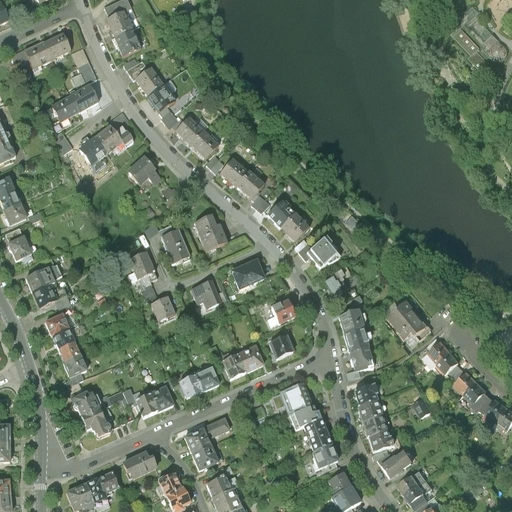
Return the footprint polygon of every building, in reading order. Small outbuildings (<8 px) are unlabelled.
[(3,0),(0,0),(0,27),(13,21),(3,0)] [(441,22),(480,7),(477,0),(441,0),(430,5),(437,24),(441,22)] [(103,14),(107,21),(121,14),(129,10),(125,3),(103,14)] [(463,37),(488,21),(479,11),(454,27),(463,37)] [(107,21),(102,24),(112,43),(131,33),(121,14),(107,21)] [(498,61),(511,50),(487,23),(475,35),(498,61)] [(131,33),(112,43),(122,61),(140,52),(131,33)] [(63,34),(43,43),(51,62),(71,53),(63,34)] [(43,43),(23,53),(28,64),(31,71),(51,62),(43,43)] [(83,51),(71,56),(78,73),(69,79),(75,93),(89,85),(97,81),(83,51)] [(9,72),(28,64),(23,53),(4,60),(9,72)] [(130,64),(120,71),(131,86),(133,85),(146,75),(139,67),(135,70),(130,64)] [(146,75),(133,85),(144,100),(160,88),(163,85),(152,70),(146,75)] [(70,96),(79,116),(98,105),(89,85),(75,93),(70,96)] [(160,88),(144,100),(157,117),(165,111),(173,105),(160,88)] [(70,96),(45,110),(56,132),(70,124),(69,121),(79,116),(70,96)] [(165,111),(157,117),(161,122),(169,116),(165,111)] [(122,116),(108,126),(115,135),(130,124),(122,116)] [(161,122),(158,125),(166,135),(176,127),(169,116),(161,122)] [(478,121),(473,123),(476,129),(481,127),(478,121)] [(186,122),(172,138),(188,152),(189,152),(202,136),(186,122)] [(107,154),(121,144),(115,135),(108,126),(95,137),(107,154)] [(0,148),(10,144),(4,128),(0,130),(0,148)] [(50,141),(59,158),(71,150),(62,133),(50,141)] [(202,136),(189,152),(204,165),(218,149),(203,135),(202,136)] [(135,142),(131,136),(123,142),(127,147),(135,142)] [(78,152),(91,167),(107,154),(95,137),(78,152)] [(487,138),(482,140),(485,146),(490,143),(487,138)] [(0,165),(17,159),(10,144),(0,148),(0,165)] [(217,154),(202,172),(213,181),(215,178),(228,163),(217,154)] [(143,160),(125,175),(138,190),(155,174),(143,160)] [(228,163),(215,178),(233,192),(245,176),(228,163)] [(0,199),(16,191),(10,175),(0,180),(0,199)] [(245,176),(233,192),(249,205),(262,190),(245,176)] [(195,196),(181,184),(173,193),(187,205),(195,196)] [(0,206),(2,212),(21,203),(16,191),(0,199),(0,206)] [(251,207),(248,211),(259,220),(269,209),(258,200),(251,207)] [(27,219),(21,203),(2,212),(8,227),(27,219)] [(281,204),(264,221),(277,234),(294,217),(281,204)] [(212,217),(194,226),(204,255),(228,243),(221,230),(218,231),(212,217)] [(294,217),(277,234),(291,247),(308,230),(294,217)] [(18,230),(4,238),(15,264),(19,262),(22,268),(35,262),(23,236),(21,236),(18,230)] [(178,232),(160,240),(171,268),(188,260),(178,232)] [(323,241),(310,254),(305,257),(310,262),(307,264),(318,276),(338,258),(323,241)] [(305,257),(310,254),(301,244),(291,253),(303,267),(307,264),(310,262),(305,257)] [(146,252),(129,262),(134,273),(127,277),(130,286),(156,273),(146,252)] [(254,263),(231,274),(238,293),(263,282),(254,263)] [(49,271),(39,276),(45,290),(50,288),(55,286),(49,271)] [(31,296),(45,290),(39,276),(25,282),(31,296)] [(325,289),(331,301),(347,293),(340,280),(325,289)] [(212,281),(189,290),(195,307),(203,305),(204,311),(223,305),(212,281)] [(57,304),(50,288),(45,290),(31,296),(38,312),(57,304)] [(354,292),(344,297),(351,309),(360,304),(354,292)] [(167,296),(150,306),(158,324),(176,315),(167,296)] [(300,321),(292,303),(281,308),(273,312),(281,329),(300,321)] [(403,307),(398,311),(393,304),(379,317),(398,339),(406,331),(415,342),(425,332),(403,307)] [(50,340),(54,338),(70,329),(78,324),(71,308),(44,323),(50,340)] [(335,319),(341,336),(361,329),(368,326),(362,309),(335,319)] [(60,351),(77,343),(70,329),(54,338),(60,351)] [(361,329),(341,336),(349,356),(368,349),(361,329)] [(287,333),(268,343),(276,362),(296,352),(287,333)] [(435,363),(448,352),(439,342),(426,354),(435,363)] [(82,356),(77,343),(60,351),(65,365),(82,356)] [(240,353),(247,374),(265,366),(256,345),(240,353)] [(368,349),(349,356),(353,372),(372,372),(372,362),(368,349)] [(448,352),(435,363),(444,374),(457,363),(448,352)] [(223,361),(230,382),(247,374),(240,353),(223,361)] [(70,380),(82,374),(91,370),(85,355),(82,356),(65,365),(64,366),(70,380)] [(204,394),(222,387),(214,369),(196,376),(204,394)] [(82,374),(70,380),(67,388),(71,396),(82,390),(79,382),(84,380),(82,374)] [(463,396),(473,384),(461,374),(451,386),(463,396)] [(187,402),(204,394),(196,376),(178,384),(187,402)] [(354,390),(359,405),(380,399),(375,383),(354,390)] [(473,384),(463,396),(475,406),(485,395),(473,384)] [(306,386),(281,396),(289,417),(296,414),(314,408),(306,386)] [(151,394),(160,414),(175,406),(166,387),(151,394)] [(71,396),(79,416),(100,407),(93,392),(85,396),(82,390),(71,396)] [(144,422),(160,414),(151,394),(136,401),(144,422)] [(421,419),(433,413),(425,397),(413,404),(421,419)] [(359,405),(363,421),(384,415),(380,399),(359,405)] [(8,401),(0,401),(0,410),(9,409),(8,401)] [(498,423),(507,411),(496,403),(487,414),(498,423)] [(100,407),(79,416),(85,431),(90,429),(98,440),(113,433),(100,407)] [(265,417),(261,407),(244,413),(248,423),(265,417)] [(296,414),(303,432),(324,423),(321,415),(317,416),(316,413),(314,408),(296,414)] [(511,415),(507,411),(498,423),(509,431),(511,427),(511,415)] [(363,421),(368,436),(389,430),(384,415),(363,421)] [(226,419),(207,428),(212,440),(231,432),(226,419)] [(11,423),(0,423),(0,443),(11,443),(11,423)] [(324,423),(303,432),(313,452),(333,443),(324,423)] [(184,438),(191,456),(215,445),(212,440),(207,428),(184,438)] [(368,436),(372,452),(389,447),(393,446),(389,430),(368,436)] [(11,443),(0,443),(0,463),(12,463),(11,443)] [(333,443),(313,452),(310,453),(318,470),(340,461),(333,443)] [(223,463),(215,445),(191,456),(199,473),(223,463)] [(389,447),(372,452),(375,461),(378,460),(381,466),(395,456),(389,447)] [(395,456),(381,466),(391,479),(416,462),(406,448),(395,456)] [(150,454),(125,465),(131,481),(157,470),(150,454)] [(115,471),(99,478),(106,494),(122,488),(115,471)] [(327,481),(335,495),(351,485),(343,472),(327,481)] [(175,473),(159,480),(167,498),(183,491),(175,473)] [(405,496),(425,482),(420,474),(399,488),(405,496)] [(227,476),(206,485),(213,500),(233,490),(227,476)] [(99,478),(84,484),(91,500),(106,494),(99,478)] [(11,479),(0,479),(0,496),(0,497),(12,496),(11,479)] [(431,490),(425,482),(405,496),(410,504),(422,496),(431,490)] [(84,484),(67,491),(75,511),(93,505),(91,500),(84,484)] [(351,485),(335,495),(333,496),(342,511),(345,511),(352,508),(362,502),(351,485)] [(186,490),(183,491),(167,498),(172,511),(180,511),(186,510),(185,507),(192,504),(186,490)] [(233,490),(213,500),(212,500),(217,511),(236,511),(242,509),(233,490)] [(0,497),(0,496),(0,511),(13,511),(12,496),(0,497)] [(410,504),(415,511),(427,511),(432,509),(422,496),(410,504)] [(368,511),(362,502),(352,508),(354,511),(368,511)]
